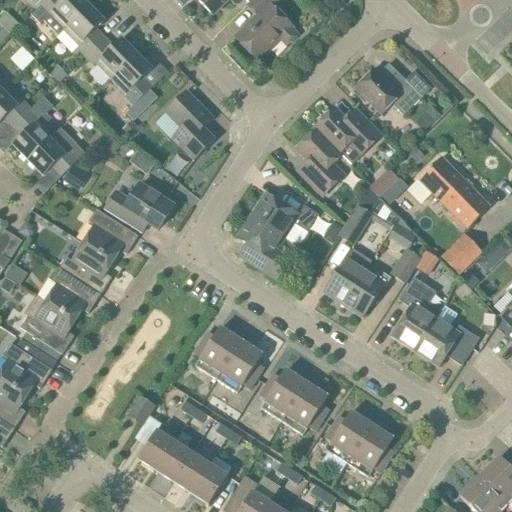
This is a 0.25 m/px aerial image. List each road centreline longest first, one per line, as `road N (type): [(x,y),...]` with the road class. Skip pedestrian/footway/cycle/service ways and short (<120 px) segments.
road 1 (residential): [(440,436),(435,415),(192,247)]
road 2 (residential): [(88,471),(52,442),(55,424),(144,277),(192,247)]
road 3 (residential): [(145,0),(266,129)]
road 4 (residential): [(266,129),(390,5)]
road 5 (residential): [(192,247),(266,129)]
